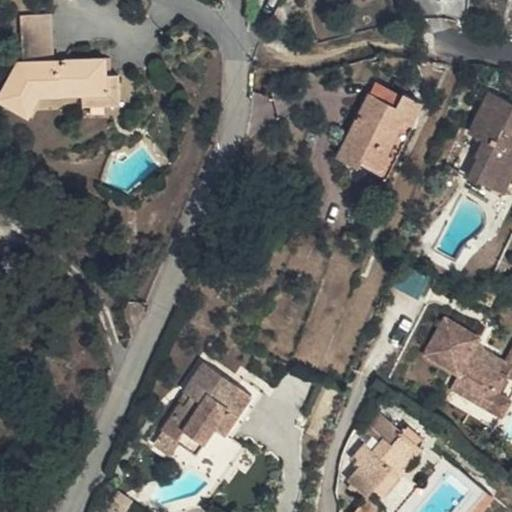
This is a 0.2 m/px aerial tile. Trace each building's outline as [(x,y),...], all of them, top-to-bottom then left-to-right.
[(44,58),(80,55),(78,32),(43,34),(44,58)] [(44,83),(81,80),(80,55),(44,58),(44,83)] [(135,112),(134,92),(133,77),(81,80),(44,83),(35,85),(13,123),(35,137),(55,108),(81,106),(81,116),(106,114),(135,112)] [(401,79),(393,91),(407,98),(402,108),(374,94),(341,155),(361,166),(366,156),(386,165),(409,118),(416,122),(427,101),(411,93),(412,84),(401,79)] [(379,85),(374,94),(402,108),(407,98),(393,91),(379,85)] [(485,184),(498,188),(511,158),(511,95),(491,86),(473,128),(490,136),(482,151),(485,154),(474,177),(485,182),(485,184)] [(135,112),(106,114),(108,131),(150,127),(148,92),(134,92),(135,112)] [(419,124),(416,122),(409,118),(386,165),(366,156),(361,166),(390,179),(419,124)] [(511,158),(498,188),(508,194),(511,185),(511,158)] [(315,209),(289,196),(263,251),(290,264),(315,209)] [(511,386),(487,371),(497,355),(462,335),(442,370),(476,390),(468,405),(506,427),(511,416),(511,386)] [(159,425),(175,437),(194,448),(211,423),(216,427),(230,373),(201,354),(179,387),(182,389),(159,425)] [(216,427),(219,429),(249,386),(230,373),(216,427)] [(219,429),(230,434),(258,392),(249,386),(219,429)] [(395,465),(402,470),(424,443),(416,436),(421,430),(409,421),(402,428),(379,409),(369,423),(384,435),(376,445),(368,441),(355,457),(363,464),(351,479),(373,495),(381,484),(395,465)] [(175,437),(159,425),(149,439),(166,450),(175,437)] [(387,490),(402,470),(395,465),(381,484),(387,490)] [(386,511),(390,508),(373,495),(360,511),(386,511)]
